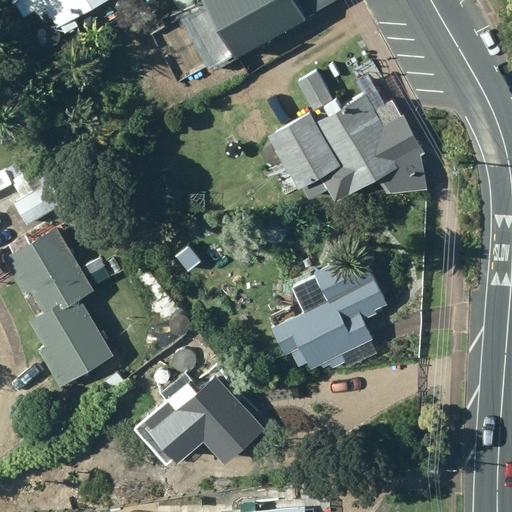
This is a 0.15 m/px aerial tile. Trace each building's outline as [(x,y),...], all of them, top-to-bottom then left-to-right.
[(84,0),(21,0),(24,6),(29,4),(36,17),(56,7),(66,26),(80,18),(73,6),(84,0)] [(209,0),(233,45),(319,0),(209,0)] [(271,112),(301,169),(321,158),(337,187),(378,165),(388,182),(428,179),(421,142),(425,140),(405,103),(403,104),(394,88),(376,98),(365,76),(341,89),(337,83),(330,87),(317,60),(299,70),(310,91),(271,112)] [(48,172),(16,192),(30,215),(62,195),(48,172)] [(39,340),(61,375),(114,342),(81,286),(95,277),(56,213),(3,245),(25,282),(31,279),(44,300),(30,309),(47,336),(39,340)] [(293,268),(316,256),(305,236),(283,247),(293,268)] [(353,272),(273,310),(287,341),(297,337),(299,342),(304,339),(313,356),(329,349),(334,358),(347,352),(342,343),(370,330),(377,345),(413,328),(405,311),(377,324),(353,272)] [(226,448),(266,416),(218,356),(199,372),(190,361),(147,396),(149,399),(136,409),(170,451),(205,422),(226,448)] [(259,494),(259,487),(242,486),(242,493),(200,492),(200,502),(185,502),(184,511),(307,511),(308,495),(259,494)]
